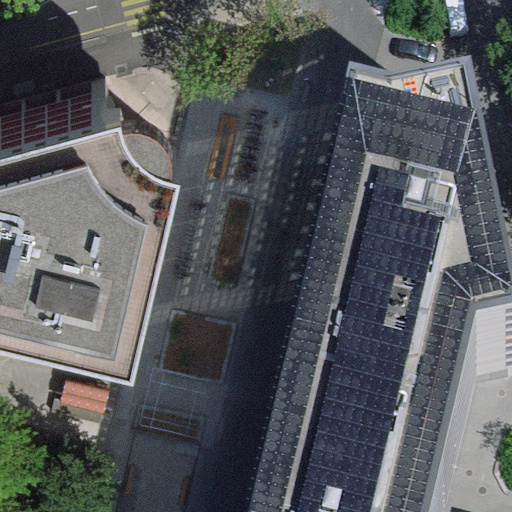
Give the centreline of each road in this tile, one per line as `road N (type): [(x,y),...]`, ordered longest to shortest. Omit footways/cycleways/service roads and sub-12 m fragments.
road 1 (residential): [(345,44),(234,511)]
road 2 (residential): [(345,44),(394,78),(442,76),(483,58),(474,0)]
road 3 (residential): [(0,37),(144,0)]
